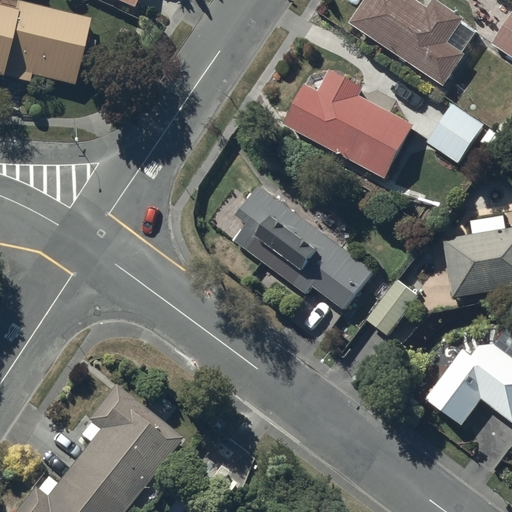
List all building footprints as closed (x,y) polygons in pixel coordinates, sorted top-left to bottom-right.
[(75,82),(92,15),(31,0),(0,0),(0,78),(3,80),(5,72),(30,79),(32,71),(75,82)] [(416,0),(365,0),(350,22),(445,86),(467,54),(464,52),(477,34),(462,23),(465,18),(437,0),(434,0),(429,8),(416,0)] [(511,13),(490,46),(511,61),(506,70),(511,74),(511,13)] [(415,128),(360,99),(364,90),(331,73),(320,94),(305,87),(284,127),(386,182),(415,128)] [(484,126),(452,104),(427,141),(459,163),(484,126)] [(370,270),(256,184),(234,213),(244,220),(230,238),(243,247),(235,258),(258,275),(266,264),(303,291),(309,282),(342,307),(370,270)] [(473,231),(445,235),(454,293),(511,284),(511,224),(507,225),(505,213),(472,217),(473,231)] [(420,293),(398,276),(368,316),(390,332),(420,293)] [(511,423),(511,421),(511,357),(482,336),(469,354),(460,347),(423,397),(461,424),(479,400),(511,423)] [(120,511),(180,434),(114,383),(87,417),(91,420),(81,432),(89,438),(56,480),(48,473),(37,487),(33,484),(11,511),(120,511)]
